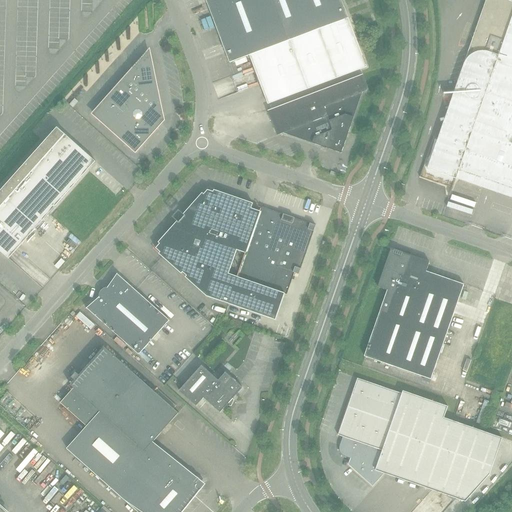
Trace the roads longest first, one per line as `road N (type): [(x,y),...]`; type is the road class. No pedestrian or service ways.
road 1 (unclassified): [(195,145),(0,363)]
road 2 (secondary): [(293,479),(290,419),(365,203)]
road 3 (secondary): [(365,203),(406,79),(405,0)]
road 4 (unclassified): [(365,203),(195,145)]
road 5 (unknown): [(123,511),(49,438),(42,378)]
road 6 (unclassified): [(511,255),(365,203)]
road 7 (unclassified): [(195,145),(199,77),(170,0)]
